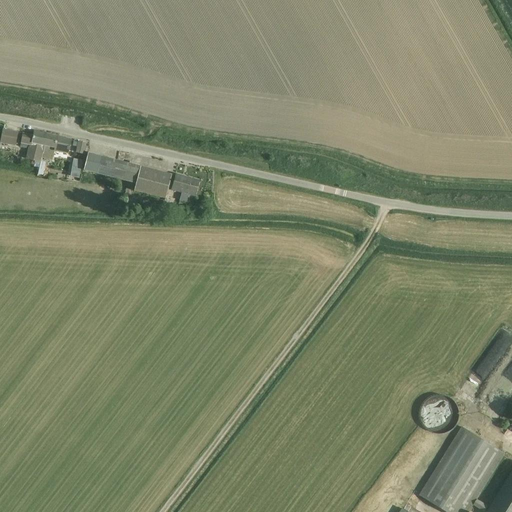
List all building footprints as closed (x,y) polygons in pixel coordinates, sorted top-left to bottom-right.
[(76,110),(74,121),(85,122),(87,112),(76,110)] [(0,143),(15,147),(18,133),(3,130),(0,143)] [(23,133),(20,143),(20,147),(28,149),(26,159),(29,160),(40,162),(41,158),(47,134),(34,131),(33,136),(23,133)] [(47,134),(41,158),(52,160),(54,151),(67,154),(71,141),(57,138),(57,137),(47,134)] [(78,141),(76,153),(84,155),(87,143),(78,141)] [(165,200),(172,176),(87,154),(83,171),(135,185),(134,191),(165,200)] [(78,177),(80,165),(69,163),(66,175),(78,177)] [(187,194),(195,196),(196,191),(199,181),(175,175),(173,184),(171,190),(181,193),(180,198),(186,200),(187,194)] [(138,210),(140,202),(124,199),(122,206),(138,210)] [(163,209),(166,202),(156,199),(153,206),(163,209)] [(492,378),(511,347),(500,340),(481,371),(492,378)] [(421,411),(421,415),(421,418),(422,422),(424,425),(426,427),(428,430),(431,432),(434,433),(437,434),(440,434),(444,434),(447,433),(450,432),(453,430),(455,427),(457,425),(459,422),(460,418),(460,415),(460,411),(459,408),(457,405),(455,402),(453,400),(450,398),(447,397),(444,396),(440,395),(437,396),(434,397),(431,398),(428,400),(426,402),(424,405),(422,408),(421,411)] [(445,511),(468,511),(473,505),(483,511),(484,511),(488,506),(485,504),(488,499),(480,494),(505,454),(462,428),(420,496),(445,511)] [(511,511),(511,472),(487,511),(511,511)]
